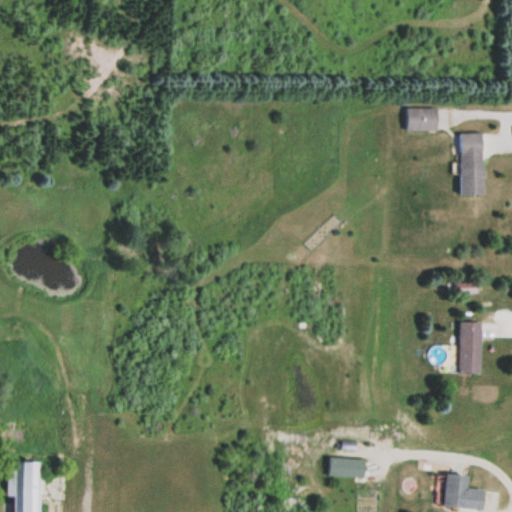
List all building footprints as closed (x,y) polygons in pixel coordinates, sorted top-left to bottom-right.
[(404,131),(434,131),(434,108),(404,108),(404,131)] [(479,133),(456,133),(457,195),(480,194),(479,133)] [(477,322),(456,322),(456,373),(477,373),(477,322)] [(35,511),(36,463),(3,462),(3,497),(9,498),(9,511),(35,511)] [(481,489),(464,488),(464,475),(443,474),(441,507),(480,509),(481,489)]
